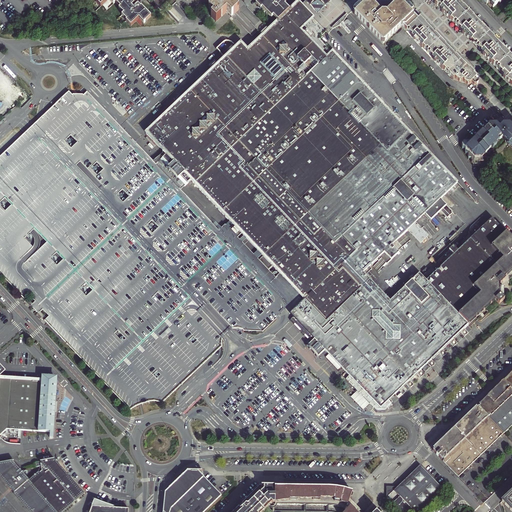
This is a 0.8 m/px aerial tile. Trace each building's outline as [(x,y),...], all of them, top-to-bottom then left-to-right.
[(99,0),(97,2),(102,7),(109,0),(114,0),(127,13),(126,14),(130,19),(128,21),(133,26),(143,17),(147,22),(152,17),(140,5),(139,5),(135,9),(134,8),(133,7),(137,3),(136,2),(133,0),(99,0)] [(209,0),(210,0),(208,2),(213,7),(208,12),(217,22),(228,12),(232,17),(239,10),(230,0),(229,2),(227,0),(224,0),(223,0),(221,0),(220,1),(220,0),(209,0)] [(257,0),(259,1),(258,2),(260,4),(263,7),(269,13),(272,18),(274,16),(275,18),(279,21),(290,10),(287,7),(285,5),(287,4),(282,0),(257,0)] [(325,6),(329,2),(331,0),(330,0),(303,0),(304,0),(309,5),(317,14),(320,11),(325,6)] [(401,27),(406,32),(417,21),(412,16),(414,14),(414,12),(403,1),(402,0),(399,0),(399,1),(383,15),(369,0),(364,0),(352,12),(383,45),(383,44),(389,38),(401,27)] [(475,46),(481,53),(483,56),(483,57),(486,60),(487,59),(491,64),(494,67),(502,74),(511,85),(511,59),(504,52),(505,51),(502,48),(498,44),(494,40),(488,34),(484,30),(484,29),(482,27),(477,22),(461,5),(457,0),(456,0),(431,0),(435,4),(434,4),(443,14),(442,14),(446,18),(447,17),(450,21),(451,21),(460,30),(461,31),(460,32),(463,34),(462,35),(467,40),(468,40),(471,42),(475,46)] [(435,158),(430,154),(350,69),(333,51),(325,59),(313,45),(305,37),(299,31),(313,17),(300,4),(298,1),(290,10),(279,21),(267,33),(248,50),(242,43),(232,52),(227,56),(216,67),(147,133),(164,151),(168,155),(161,161),(163,163),(171,173),(174,175),(185,187),(192,181),(195,184),(231,221),(238,229),(242,233),(243,235),(244,236),(247,239),(251,243),(259,251),(263,255),(275,267),(282,275),(297,291),(302,296),(305,300),(293,311),(293,319),(305,331),(310,337),(314,334),(317,337),(309,345),(314,350),(319,356),(324,352),(327,348),(352,374),(348,378),(379,410),(390,410),(391,409),(387,405),(424,370),(430,365),(449,347),(470,327),(458,314),(482,292),(475,285),(505,257),(493,245),(504,234),(491,220),(459,250),(455,245),(450,249),(455,254),(427,282),(419,274),(398,294),(391,301),(364,273),(370,267),(372,266),(380,257),(387,265),(399,254),(392,246),(396,242),(407,232),(414,225),(422,218),(458,183),(435,158)] [(325,6),(320,11),(324,14),(325,13),(326,12),(331,18),(336,18),(336,13),(331,7),(332,6),(333,5),(329,2),(325,6)] [(60,11),(53,18),(61,27),(68,20),(60,11)] [(469,85),(471,83),(474,86),(478,82),(479,82),(479,81),(473,75),(471,73),(472,72),(469,70),(466,67),(465,67),(459,61),(455,57),(456,56),(453,53),(453,52),(449,48),(448,49),(445,45),(445,46),(435,35),(433,32),(433,31),(428,26),(428,27),(425,23),(424,24),(419,19),(417,21),(406,32),(414,40),(414,41),(419,46),(419,45),(435,62),(434,62),(438,67),(439,67),(442,70),(443,69),(446,73),(452,80),(469,85)] [(333,51),(321,38),(313,45),(325,59),(333,51)] [(117,76),(123,71),(117,65),(112,70),(117,76)] [(511,85),(502,74),(501,75),(504,78),(508,83),(509,82),(511,86),(511,85)] [(34,126),(4,155),(0,158),(0,274),(47,325),(130,411),(139,405),(140,404),(147,402),(155,401),(163,403),(219,349),(222,346),(222,339),(224,338),(230,333),(234,330),(240,330),(264,332),(284,313),(302,296),(297,291),(282,275),(277,279),(270,272),(275,267),(263,255),(259,251),(254,254),(243,243),(247,239),(244,236),(240,240),(238,237),(242,233),(238,229),(231,221),(221,231),(220,231),(182,191),(171,180),(169,178),(154,161),(89,92),(86,95),(84,93),(79,94),(75,94),(74,95),(70,92),(42,119),(34,126)] [(462,142),(462,149),(465,149),(465,154),(469,154),(468,159),(472,159),(471,160),(473,162),(472,163),(473,164),(480,164),(481,161),(484,161),(484,158),(488,158),(488,155),(491,155),(492,151),(490,151),(492,148),(493,149),(497,145),(496,145),(498,143),(499,142),(500,142),(500,140),(502,138),(507,143),(509,145),(508,146),(511,150),(511,149),(511,127),(510,125),(503,125),(499,121),(496,124),(489,124),(488,125),(485,128),(484,127),(481,130),(482,131),(479,134),(479,135),(478,135),(476,137),(473,137),(466,137),(466,140),(464,140),(462,142)] [(171,180),(182,191),(185,187),(174,175),(171,173),(163,163),(161,161),(168,155),(164,151),(156,160),(154,161),(169,178),(171,180)] [(458,314),(470,327),(474,324),(477,321),(497,302),(501,306),(504,304),(507,302),(502,297),(502,290),(502,286),(508,282),(506,279),(511,273),(511,242),(504,234),(493,245),(505,257),(475,285),(482,292),(458,314)] [(327,348),(324,352),(348,378),(352,374),(327,348)] [(0,366),(0,435),(6,430),(35,432),(52,433),(54,398),(55,386),(56,376),(50,376),(40,375),(40,378),(36,377),(35,378),(18,377),(13,377),(4,376),(5,375),(6,374),(0,366)] [(504,433),(511,425),(511,371),(479,404),(480,405),(478,407),(504,433)] [(458,477),(504,433),(478,407),(477,408),(476,407),(433,449),(434,450),(433,451),(458,477)] [(27,511),(63,511),(84,495),(60,468),(52,458),(31,462),(30,463),(29,465),(29,467),(29,468),(37,467),(38,471),(35,473),(36,474),(26,483),(9,465),(0,466),(0,479),(16,498),(16,499),(27,511)] [(386,498),(399,511),(407,511),(411,509),(414,511),(420,511),(444,490),(420,465),(398,487),(391,487),(389,489),(386,491),(386,498)] [(203,511),(221,495),(198,471),(187,471),(183,474),(165,492),(163,511),(203,511)] [(376,511),(375,511),(374,511),(373,511),(370,511),(361,511),(351,500),(354,492),(348,490),(342,489),(339,488),(335,488),(329,487),(314,487),(293,487),(277,486),(277,485),(275,485),(262,485),(262,492),(249,504),(246,505),(244,507),(241,510),(242,511),(241,511),(263,511),(273,503),(276,503),(276,504),(331,505),(335,505),(347,508),(345,511),(376,511)] [(511,511),(511,491),(501,502),(511,511)] [(121,509),(108,505),(94,501),(91,511),(129,511),(130,510),(124,510),(121,509)]
